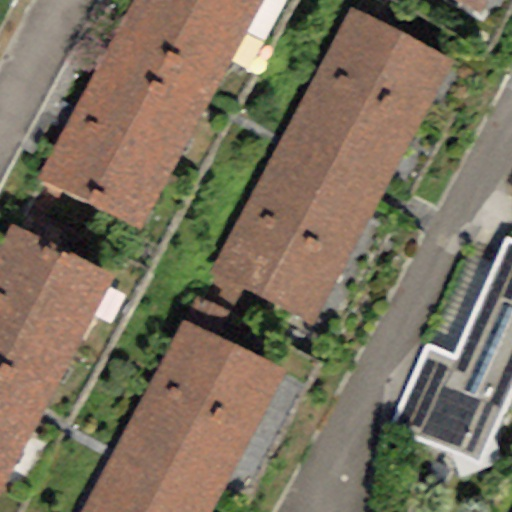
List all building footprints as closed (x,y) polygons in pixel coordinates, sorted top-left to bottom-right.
[(139,0),(109,57),(212,111),(270,0),(139,0)] [(490,0),(434,0),(477,24),(490,0)] [(353,17),(285,146),(388,200),(456,71),(353,17)] [(212,111),(109,57),(33,193),(137,251),(212,111)] [(388,200),(285,146),(209,282),(313,340),(388,200)] [(11,240),(0,260),(0,398),(46,422),(113,294),(11,240)] [(511,400),(511,247),(504,244),(450,362),(426,350),(387,434),(477,476),(511,400)] [(182,325),(114,454),(217,508),(284,384),(182,325)] [(0,507),(46,422),(0,398),(0,507)] [(214,511),(217,508),(114,454),(81,511),(214,511)]
